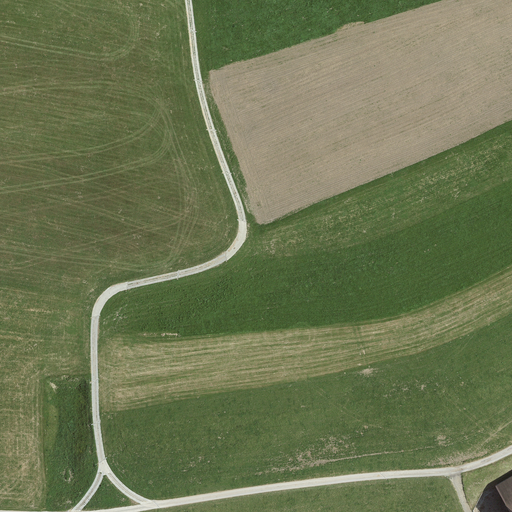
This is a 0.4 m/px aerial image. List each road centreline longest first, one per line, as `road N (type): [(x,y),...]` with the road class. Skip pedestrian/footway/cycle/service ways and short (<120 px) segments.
road 1 (track): [(112,503),(86,316),(118,275),(197,264),(227,255),(239,239),(188,0)]
road 2 (track): [(55,511),(472,464),(511,447)]
